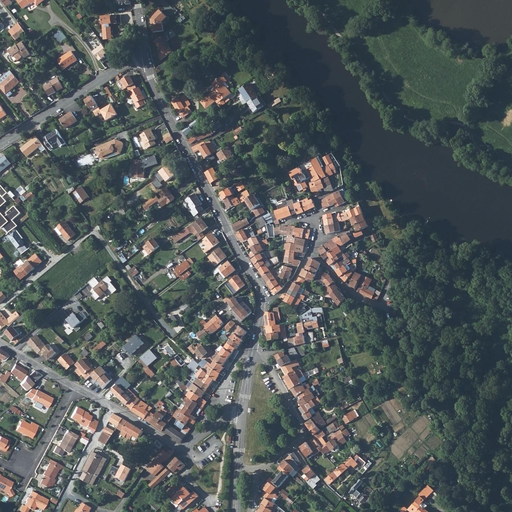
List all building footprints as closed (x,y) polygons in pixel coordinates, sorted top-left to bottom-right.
[(9,0),(0,0),(6,8),(12,4),(9,0)] [(16,0),(17,0),(24,9),(31,4),(32,4),(35,2),(37,5),(44,0),(16,0)] [(152,23),(151,23),(152,32),(163,31),(162,22),(167,17),(160,10),(153,18),(152,19),(152,23)] [(121,15),(102,17),(102,25),(103,25),(104,40),(112,39),(111,27),(111,24),(121,23),(121,15)] [(18,22),(11,28),(15,33),(22,27),(18,22)] [(22,27),(15,33),(18,37),(25,31),(22,27)] [(66,37),(61,30),(60,31),(58,29),(55,32),(62,41),(66,37)] [(161,36),(155,41),(162,51),(159,54),(162,59),(172,52),(165,42),(169,39),(165,33),(161,36)] [(94,53),(103,63),(108,59),(105,56),(109,53),(106,49),(97,37),(93,40),(100,49),(94,53)] [(22,41),(21,41),(7,50),(11,55),(9,56),(12,60),(14,61),(20,57),(23,55),(24,57),(30,53),(25,46),(22,41)] [(72,50),(58,58),(63,68),(77,60),(72,50)] [(0,87),(9,97),(13,94),(10,91),(20,82),(10,71),(7,74),(10,77),(0,84),(0,87)] [(7,74),(0,79),(0,84),(10,77),(7,74)] [(213,83),(215,86),(226,77),(223,75),(219,78),(216,79),(217,80),(213,83)] [(122,80),(127,88),(134,84),(129,76),(122,80)] [(55,91),(55,90),(62,86),(57,77),(49,81),(50,82),(43,86),(48,95),(55,91)] [(221,106),(226,103),(223,99),(231,92),(224,83),(228,80),(226,77),(215,86),(218,90),(214,93),(213,92),(201,101),(204,106),(205,104),(207,107),(216,101),(217,103),(218,103),(221,106)] [(250,83),(241,89),(248,101),(257,96),(250,83)] [(104,89),(109,97),(112,95),(107,87),(104,89)] [(139,88),(129,92),(138,108),(144,104),(142,100),(144,98),(139,88)] [(185,95),(180,98),(186,108),(188,106),(191,104),(185,95)] [(97,104),(92,96),(86,100),(90,108),(91,108),(92,111),(93,111),(94,110),(99,107),(97,104)] [(172,102),(179,113),(186,108),(180,98),(179,97),(172,102)] [(259,97),(249,103),(255,113),(265,108),(264,104),(266,103),(263,99),(261,100),(259,97)] [(271,107),(282,101),(281,98),(269,104),(271,107)] [(101,110),(99,107),(94,110),(93,111),(96,116),(102,113),(106,120),(117,114),(112,105),(112,104),(101,110)] [(186,108),(179,113),(183,118),(192,111),(188,106),(186,108)] [(71,112),(60,120),(66,129),(77,121),(71,112)] [(189,126),(183,130),(185,135),(192,130),(189,126)] [(234,130),(237,135),(243,131),(240,126),(234,130)] [(210,127),(188,141),(190,144),(196,140),(199,140),(208,136),(214,133),(210,127)] [(156,138),(151,129),(140,135),(147,147),(156,143),(154,139),(156,138)] [(66,144),(57,130),(47,137),(49,140),(45,142),(50,150),(54,148),(52,146),(58,142),(61,147),(66,144)] [(173,139),(170,133),(164,135),(167,142),(173,139)] [(46,150),(38,137),(22,149),(28,157),(39,148),(43,152),(46,150)] [(123,142),(118,140),(114,142),(111,141),(95,147),(100,157),(102,158),(107,157),(109,153),(113,151),(117,153),(120,152),(124,144),(123,142)] [(206,143),(199,148),(206,158),(212,154),(206,143)] [(218,154),(223,162),(234,156),(232,153),(234,152),(233,150),(231,150),(229,147),(218,154)] [(212,154),(206,158),(209,162),(215,158),(212,154)] [(0,172),(12,164),(5,155),(0,158),(0,172)] [(142,169),(145,169),(146,167),(159,163),(156,155),(143,159),(143,160),(142,169)] [(329,155),(323,158),(327,165),(322,168),(327,177),(336,173),(333,161),(329,155)] [(132,173),(131,177),(142,177),(142,169),(143,160),(134,160),(133,172),(132,172),(132,173)] [(169,166),(155,176),(157,179),(160,183),(164,179),(166,182),(176,175),(169,166)] [(299,166),(289,172),(293,180),(294,180),(300,191),(308,187),(305,182),(309,180),(307,177),(306,177),(301,169),(300,170),(299,166)] [(308,184),(312,193),(314,192),(319,190),(316,181),(321,179),(317,172),(314,166),(306,170),(312,180),(311,181),(311,182),(308,184)] [(213,168),(205,173),(210,183),(219,178),(213,168)] [(328,177),(321,180),(324,188),(325,187),(327,192),(329,192),(334,190),(328,177)] [(150,187),(149,188),(153,193),(154,193),(156,191),(157,193),(164,188),(160,183),(157,179),(153,183),(153,184),(150,187)] [(242,181),(236,185),(239,191),(240,191),(245,188),(242,181)] [(0,186),(0,185),(0,193),(1,194),(0,195),(0,227),(2,229),(4,227),(9,232),(16,226),(11,220),(19,214),(13,207),(6,213),(8,215),(5,217),(0,210),(0,206),(6,201),(3,197),(7,193),(0,186)] [(82,187),(77,191),(84,201),(90,198),(82,187)] [(151,199),(143,205),(143,206),(145,209),(146,210),(150,215),(154,212),(150,207),(158,200),(163,206),(167,203),(168,204),(174,199),(172,196),(173,195),(166,187),(159,193),(162,197),(159,199),(156,195),(151,199)] [(229,189),(220,193),(224,200),(233,195),(230,190),(229,189)] [(32,191),(26,196),(30,201),(36,196),(32,191)] [(247,191),(241,193),(243,196),(245,200),(251,197),(247,191)] [(340,191),(335,194),(338,201),(338,203),(335,204),(337,207),(345,203),(340,191)] [(191,211),(194,217),(198,214),(204,210),(201,205),(202,204),(195,194),(186,200),(187,202),(185,203),(184,204),(187,208),(188,208),(190,207),(193,210),(191,211)] [(233,195),(224,200),(229,209),(236,205),(235,203),(238,202),(233,194),(233,195)] [(338,201),(335,194),(332,195),(323,200),(322,203),(324,209),(335,204),(338,203),(338,201)] [(245,201),(244,202),(245,203),(246,202),(252,210),(260,205),(254,195),(251,197),(245,200),(245,201)] [(309,199),(300,202),(304,212),(316,207),(312,200),(309,201),(309,199)] [(292,200),(287,202),(289,206),(292,215),(298,213),(294,204),(292,200)] [(276,203),(272,205),(274,211),(278,220),(283,218),(286,217),(292,215),(289,206),(287,207),(284,201),(279,203),(281,209),(279,210),(276,203)] [(128,208),(132,213),(140,207),(136,202),(128,208)] [(300,202),(294,204),(298,213),(298,214),(304,212),(300,202)] [(253,211),(257,216),(265,212),(261,206),(253,211)] [(347,212),(344,213),(346,220),(347,220),(350,219),(362,214),(363,214),(360,207),(347,212)] [(45,214),(46,214),(48,211),(46,209),(38,215),(41,219),(46,215),(45,214)] [(274,211),(269,213),(273,222),(274,221),(275,224),(279,223),(278,220),(274,211)] [(269,214),(262,217),(266,225),(270,223),(273,222),(269,213),(269,214)] [(332,213),(326,215),(326,219),(325,220),(326,227),(334,224),(334,223),(332,216),(332,213)] [(339,213),(332,216),(334,223),(338,222),(342,221),(346,220),(344,213),(340,215),(339,213)] [(362,214),(350,219),(353,225),(354,225),(365,220),(362,214)] [(262,217),(256,219),(260,226),(261,227),(266,225),(262,217)] [(365,220),(354,225),(358,231),(369,226),(368,224),(374,221),(372,217),(365,220)] [(208,228),(202,218),(194,224),(193,224),(185,229),(179,233),(173,238),(176,242),(191,232),(194,233),(196,236),(195,237),(198,241),(204,237),(201,233),(208,228)] [(256,219),(251,226),(252,229),(260,226),(256,219)] [(243,220),(233,225),(235,230),(238,229),(249,224),(247,220),(244,221),(243,220)] [(57,227),(68,240),(75,234),(65,221),(57,227)] [(334,224),(326,227),(327,233),(336,231),(334,224)] [(295,227),(295,226),(292,226),(289,225),(288,226),(286,234),(287,235),(286,237),(289,237),(293,237),(293,236),(293,235),(295,228),(295,227)] [(281,226),(280,234),(286,234),(288,226),(281,226)] [(293,235),(293,236),(308,239),(310,230),(295,228),(293,235)] [(11,240),(22,254),(29,249),(24,243),(26,242),(22,238),(23,237),(17,230),(10,236),(12,239),(11,240)] [(243,230),(237,233),(242,243),(248,240),(256,235),(254,232),(247,235),(243,230)] [(348,232),(338,238),(343,245),(348,241),(351,240),(348,232)] [(213,234),(203,241),(208,247),(203,251),(205,253),(219,242),(213,234)] [(256,235),(248,240),(252,247),(260,243),(259,242),(256,235)] [(337,236),(333,239),(338,247),(343,245),(338,238),(337,236)] [(289,237),(286,237),(285,244),(287,243),(294,245),(306,248),(308,240),(293,237),(289,237)] [(143,247),(150,255),(160,246),(154,239),(147,243),(143,247)] [(331,244),(329,245),(333,252),(338,248),(338,247),(333,239),(329,241),(330,243),(331,244)] [(253,251),(249,254),(251,258),(255,254),(264,250),(266,249),(266,247),(265,245),(268,244),(267,240),(262,242),(260,243),(252,247),(251,248),(253,251)] [(285,244),(285,249),(286,250),(294,251),(294,245),(287,243),(285,244)] [(327,243),(323,245),(326,250),(329,256),(333,252),(329,245),(327,243)] [(306,248),(294,245),(294,251),(295,251),(305,254),(305,252),(307,248),(306,248)] [(320,251),(319,251),(322,256),(324,260),(329,256),(326,250),(323,245),(318,248),(320,251)] [(220,248),(213,254),(218,260),(213,264),(215,266),(227,256),(220,248)] [(331,259),(328,262),(330,266),(339,259),(336,256),(342,252),(341,251),(339,249),(338,248),(333,252),(329,256),(331,259)] [(256,257),(252,260),(255,265),(264,259),(267,258),(264,253),(262,253),(256,257)] [(36,254),(32,257),(38,264),(42,261),(36,254)] [(339,259),(330,266),(336,271),(343,266),(344,266),(347,263),(351,261),(350,259),(347,261),(346,260),(349,258),(346,254),(344,255),(339,259)] [(269,261),(258,269),(262,275),(270,270),(268,268),(280,259),(278,255),(276,256),(274,258),(269,261)] [(286,256),(285,261),(288,262),(293,264),(293,265),(298,266),(301,261),(294,259),(294,258),(293,258),(286,256)] [(32,257),(28,260),(29,262),(29,261),(32,265),(35,267),(38,264),(32,257)] [(190,258),(175,269),(176,271),(180,276),(185,272),(188,269),(191,267),(195,264),(190,258)] [(264,259),(255,265),(258,269),(269,261),(267,258),(264,259)] [(311,258),(307,266),(317,270),(320,264),(318,262),(311,258)] [(19,268),(14,272),(20,280),(25,276),(34,269),(31,266),(32,265),(29,261),(29,262),(20,269),(19,268)] [(222,271),(219,273),(221,275),(220,276),(223,280),(236,270),(229,262),(220,268),(222,271)] [(288,262),(286,266),(288,267),(292,268),(293,269),(294,269),(296,270),(298,266),(293,265),(293,264),(288,262)] [(136,266),(130,270),(134,276),(140,272),(136,266)] [(279,274),(277,276),(288,281),(293,269),(292,268),(288,267),(286,266),(285,268),(281,275),(279,274)] [(307,266),(305,270),(316,275),(316,274),(317,275),(318,273),(317,272),(317,270),(307,266)] [(343,266),(336,271),(340,277),(346,282),(351,275),(352,274),(349,270),(348,270),(344,266),(343,266)] [(270,270),(262,275),(268,283),(274,278),(276,276),(277,276),(279,274),(280,271),(278,270),(276,273),(274,274),(271,269),(270,270)] [(304,269),(303,271),(301,275),(309,279),(313,280),(315,277),(316,275),(305,270),(304,269)] [(317,278),(316,281),(322,284),(324,281),(329,275),(322,271),(318,278),(318,277),(317,278)] [(359,274),(356,273),(353,279),(350,285),(356,288),(359,283),(359,282),(358,282),(361,277),(362,275),(359,274)] [(363,285),(368,278),(362,274),(362,275),(358,282),(359,282),(359,283),(363,285)] [(230,281),(229,282),(236,291),(245,285),(238,275),(236,276),(230,281)] [(329,275),(324,281),(329,287),(334,282),(329,275)] [(95,277),(89,282),(95,289),(92,292),(94,294),(93,295),(96,300),(100,296),(101,297),(105,293),(104,292),(109,288),(113,293),(117,290),(111,282),(112,281),(108,276),(100,283),(95,277)] [(274,278),(268,283),(272,289),(279,283),(274,278)] [(360,287),(357,291),(376,301),(380,294),(381,292),(376,290),(374,293),(367,289),(369,285),(372,280),(368,278),(363,285),(362,288),(360,287)] [(279,283),(272,289),(272,290),(275,294),(282,288),(282,287),(285,285),(281,282),(279,283)] [(294,282),(291,288),(298,292),(301,286),(299,285),(294,282)] [(326,286),(324,293),(324,296),(332,298),(339,305),(341,304),(343,303),(346,299),(341,293),(338,289),(338,288),(334,282),(329,287),(326,286)] [(291,288),(288,293),(295,298),(298,293),(298,292),(291,288)] [(283,294),(281,296),(285,299),(283,300),(295,308),(295,309),(296,313),(297,312),(308,304),(306,303),(304,302),(301,302),(300,302),(301,300),(295,298),(288,293),(286,296),(283,294)] [(233,310),(233,314),(241,322),(248,315),(250,314),(241,306),(236,298),(229,302),(233,310)] [(0,310),(0,329),(7,324),(9,326),(11,324),(21,316),(17,311),(7,319),(0,310)] [(65,311),(60,315),(65,322),(67,320),(74,328),(87,317),(83,312),(77,316),(74,313),(70,317),(65,311)] [(199,323),(200,324),(202,326),(204,329),(209,335),(210,336),(213,333),(222,326),(224,323),(217,315),(215,312),(209,318),(211,320),(207,324),(204,320),(199,323)] [(267,312),(265,316),(265,317),(266,321),(267,327),(275,327),(275,326),(275,320),(280,319),(279,314),(274,315),(267,312)] [(305,314),(299,318),(302,325),(304,328),(304,330),(319,327),(318,320),(313,321),(313,320),(310,321),(309,318),(308,318),(305,314)] [(225,327),(228,332),(236,324),(232,320),(227,324),(225,327)] [(239,326),(233,333),(234,334),(235,334),(243,341),(245,342),(246,337),(245,336),(247,333),(239,326)] [(275,327),(267,327),(268,335),(282,334),(283,340),(284,340),(284,339),(287,339),(286,326),(281,326),(275,326),(275,327)] [(14,341),(17,344),(23,338),(13,327),(6,333),(13,341),(14,341)] [(204,329),(197,334),(202,340),(208,336),(209,335),(204,329)] [(94,337),(91,334),(85,338),(89,342),(94,337)] [(136,334),(122,348),(125,352),(127,350),(131,354),(144,342),(136,334)] [(232,336),(230,338),(232,339),(240,345),(243,341),(235,334),(234,334),(232,336)] [(47,346),(37,335),(28,343),(31,346),(38,354),(39,353),(47,346)] [(304,338),(288,342),(289,346),(305,343),(304,338)] [(232,339),(228,343),(235,348),(237,349),(240,345),(232,339)] [(96,347),(98,350),(106,343),(103,340),(96,347)] [(312,344),(302,346),(303,351),(310,350),(311,353),(318,351),(317,348),(324,346),(322,341),(312,344)] [(227,342),(223,347),(231,353),(235,348),(228,343),(227,342)] [(47,346),(39,353),(42,356),(44,354),(49,360),(57,353),(49,344),(47,346)] [(201,358),(203,361),(207,357),(208,356),(210,355),(201,344),(196,348),(193,344),(189,348),(194,354),(196,352),(201,358)] [(302,346),(295,348),(297,356),(304,354),(304,356),(311,355),(311,353),(310,350),(303,351),(302,346)] [(223,347),(219,352),(227,359),(231,353),(223,347)] [(288,350),(292,356),(294,360),(295,360),(298,358),(297,356),(295,348),(288,350)] [(7,353),(0,349),(0,360),(1,359),(2,359),(4,360),(9,355),(7,353)] [(273,357),(275,360),(277,359),(279,363),(282,367),(294,360),(292,356),(289,358),(285,350),(283,351),(278,354),(276,355),(276,354),(275,353),(273,355),(273,356),(273,357)] [(212,353),(210,355),(217,362),(222,366),(227,359),(219,352),(217,351),(215,353),(217,356),(216,357),(212,353)] [(67,353),(59,360),(68,370),(76,363),(67,353)] [(177,355),(174,358),(182,366),(183,365),(185,363),(177,355)] [(224,368),(222,366),(217,362),(210,355),(208,356),(213,360),(212,361),(209,359),(208,362),(220,373),(224,368)] [(206,363),(203,368),(214,380),(215,381),(220,373),(208,362),(209,359),(207,357),(203,361),(206,363)] [(83,374),(87,379),(92,375),(96,371),(92,366),(93,365),(88,360),(87,361),(84,358),(78,363),(81,366),(79,368),(76,371),(81,376),(83,374)] [(282,367),(287,375),(293,372),(291,368),(297,365),(297,363),(295,360),(294,360),(282,367)] [(15,364),(10,372),(16,376),(16,378),(22,380),(25,374),(27,371),(15,364)] [(101,367),(96,371),(92,375),(97,381),(98,380),(104,387),(113,379),(101,367)] [(151,378),(155,374),(149,368),(145,372),(151,378)] [(203,368),(196,376),(198,377),(210,386),(214,380),(203,368)] [(287,375),(284,377),(292,389),(301,383),(306,380),(299,369),(295,372),(294,371),(293,372),(287,375)] [(1,373),(0,375),(0,378),(3,381),(4,382),(6,379),(10,372),(7,371),(4,375),(1,373)] [(42,375),(34,371),(29,376),(34,382),(35,381),(42,375)] [(25,374),(22,380),(21,382),(19,383),(25,389),(34,382),(29,376),(25,374)] [(125,392),(128,390),(129,388),(131,386),(122,377),(115,384),(117,385),(124,392),(125,392)] [(189,381),(193,384),(205,392),(210,386),(198,377),(196,381),(192,378),(189,381)] [(175,382),(177,384),(185,391),(187,389),(185,387),(179,381),(178,382),(177,381),(175,382)] [(301,383),(292,389),(296,397),(305,390),(309,388),(312,387),(311,386),(310,386),(308,384),(303,386),(301,383)] [(193,384),(189,390),(191,391),(201,398),(205,392),(193,384)] [(112,390),(119,397),(124,392),(117,385),(112,390)] [(128,390),(125,392),(132,399),(136,395),(129,388),(128,390)] [(305,390),(296,397),(299,401),(312,392),(309,388),(305,390)] [(53,398),(37,390),(36,391),(32,389),(25,394),(32,398),(32,399),(48,408),(53,398)] [(312,392),(299,401),(302,406),(312,400),(318,395),(317,394),(315,395),(314,394),(318,391),(317,389),(312,392)] [(191,391),(187,396),(203,407),(207,401),(201,398),(191,391)] [(124,392),(119,397),(128,406),(134,401),(138,397),(136,395),(132,399),(125,392),(124,392)] [(185,398),(184,400),(188,403),(186,406),(193,411),(196,406),(201,410),(203,407),(187,396),(185,399),(185,398)] [(134,401),(128,406),(132,409),(138,402),(140,400),(140,399),(138,397),(134,401)] [(132,409),(131,410),(144,419),(148,412),(145,410),(148,406),(140,400),(138,402),(132,409)] [(302,406),(299,408),(306,420),(313,416),(309,410),(316,406),(312,400),(302,406)] [(194,420),(196,417),(193,415),(194,413),(192,412),(193,411),(186,406),(183,410),(182,412),(194,420)] [(71,417),(78,421),(86,425),(85,426),(85,427),(89,429),(88,431),(91,432),(97,421),(90,418),(91,416),(88,414),(83,411),(83,410),(77,407),(71,417)] [(173,415),(173,416),(178,419),(186,425),(189,421),(194,424),(196,421),(194,420),(182,412),(183,410),(179,407),(173,415)] [(156,414),(150,423),(156,427),(165,414),(159,410),(156,414)] [(353,410),(342,417),(346,424),(357,417),(353,410)] [(148,412),(144,419),(150,423),(156,414),(154,413),(153,414),(148,411),(148,412)] [(114,413),(110,421),(113,423),(118,425),(122,418),(114,413)] [(165,414),(156,427),(163,431),(168,424),(173,416),(173,415),(171,414),(170,416),(166,413),(165,414)] [(319,418),(316,421),(321,428),(326,424),(328,424),(329,423),(327,421),(326,422),(323,416),(319,418)] [(118,425),(117,427),(122,430),(120,433),(130,439),(131,437),(133,434),(139,437),(139,438),(143,431),(122,418),(118,425)] [(186,425),(178,419),(175,424),(182,428),(188,433),(191,428),(186,425)] [(314,435),(316,436),(319,439),(320,439),(321,438),(323,437),(319,432),(321,431),(320,431),(312,419),(305,424),(314,435)] [(25,424),(20,422),(16,429),(22,433),(23,432),(24,433),(23,434),(31,438),(38,425),(31,421),(29,424),(26,423),(25,424)] [(336,421),(329,426),(332,431),(333,431),(334,431),(339,428),(337,426),(338,425),(336,421)] [(168,424),(163,431),(181,443),(186,436),(180,432),(168,424)] [(111,426),(107,433),(112,435),(116,428),(111,426)] [(57,447),(67,452),(77,435),(67,430),(57,447)] [(79,441),(86,444),(89,438),(85,436),(86,434),(81,431),(79,435),(81,437),(79,441)] [(104,431),(99,439),(106,444),(112,435),(107,433),(104,431)] [(319,449),(322,453),(326,450),(327,451),(340,444),(339,443),(346,440),(346,439),(345,437),(344,434),(327,443),(323,437),(321,438),(322,440),(321,441),(324,444),(321,445),(314,438),(310,440),(314,444),(319,449)] [(0,435),(0,447),(0,448),(4,451),(10,440),(4,436),(3,438),(0,435)] [(310,440),(301,447),(307,457),(319,449),(314,444),(310,440)] [(156,458),(161,463),(169,458),(171,456),(168,453),(164,450),(156,458)] [(97,476),(107,458),(93,451),(84,468),(89,471),(97,476)] [(290,454),(296,463),(298,461),(297,460),(298,459),(294,452),(290,454)] [(290,454),(285,460),(291,465),(293,464),(295,467),(296,468),(298,467),(299,468),(300,467),(296,463),(290,454)] [(177,457),(166,468),(171,471),(174,474),(176,472),(177,474),(180,471),(177,469),(179,468),(181,470),(186,465),(177,457)] [(327,478),(325,480),(328,484),(330,483),(330,484),(341,474),(355,461),(351,457),(338,469),(327,478)] [(359,457),(357,460),(364,465),(364,466),(367,463),(359,457)] [(48,462),(47,465),(42,474),(43,475),(39,482),(46,487),(49,488),(51,484),(50,483),(52,479),(51,479),(57,467),(59,469),(61,465),(49,458),(47,462),(48,462)] [(285,460),(281,465),(285,469),(290,474),(293,477),(298,472),(294,468),(291,465),(285,460)] [(162,463),(152,472),(155,475),(165,467),(164,465),(162,463)] [(120,469),(113,465),(109,472),(125,480),(131,468),(123,464),(120,469)] [(310,465),(303,471),(308,476),(310,479),(316,474),(310,465)] [(166,468),(158,476),(162,480),(171,471),(166,468)] [(273,482),(272,484),(281,491),(288,497),(290,494),(280,486),(290,474),(285,469),(283,471),(273,482)] [(97,476),(89,471),(88,473),(84,470),(82,472),(96,479),(97,476)] [(96,479),(82,472),(80,477),(93,484),(96,479)] [(0,488),(6,491),(8,495),(12,493),(8,487),(11,482),(5,479),(6,478),(0,475),(0,488)] [(298,476),(295,479),(304,487),(305,486),(303,485),(305,483),(298,476)] [(310,479),(307,481),(314,488),(317,485),(310,479)] [(360,479),(352,488),(355,490),(363,482),(360,479)] [(269,482),(264,489),(265,490),(273,496),(275,494),(274,493),(275,492),(278,494),(281,491),(272,484),(269,482)] [(185,487),(173,498),(179,505),(194,492),(193,491),(191,493),(185,487)] [(421,496),(416,501),(408,510),(410,511),(427,511),(424,509),(420,505),(424,501),(433,490),(429,487),(425,491),(421,496)] [(46,499),(30,490),(27,494),(30,495),(29,497),(26,496),(24,500),(25,501),(23,504),(21,503),(18,509),(22,511),(22,510),(25,511),(27,507),(32,509),(34,505),(41,508),(46,499)] [(265,490),(262,496),(265,498),(271,501),(273,496),(265,490)] [(179,505),(182,509),(198,496),(194,492),(179,505)] [(271,501),(265,498),(261,504),(262,504),(273,510),(275,511),(277,511),(281,508),(276,504),(271,501)] [(155,501),(152,504),(158,510),(161,506),(155,501)] [(78,511),(77,510),(75,511),(89,511),(92,508),(83,503),(79,509),(78,511)]
